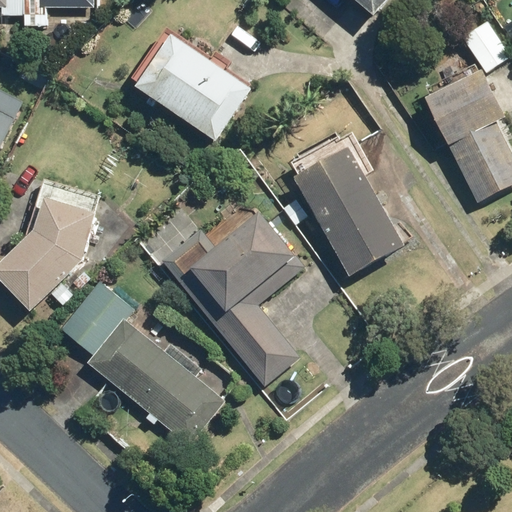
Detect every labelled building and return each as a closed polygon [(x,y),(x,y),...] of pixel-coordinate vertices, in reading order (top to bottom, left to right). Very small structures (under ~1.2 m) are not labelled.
[(0,0),(0,11),(4,12),(4,19),(27,19),(27,29),(48,29),(48,11),(97,11),(96,0),(0,0)] [(351,0),(378,23),(397,0),(351,0)] [(511,58),(490,25),(465,41),(489,77),(511,61),(511,58)] [(256,96),(175,42),(140,94),(221,149),(256,96)] [(486,77),(430,105),(480,207),(511,191),(511,149),(501,128),(510,124),(486,77)] [(0,156),(26,106),(0,92),(0,156)] [(353,154),(298,185),(353,283),(408,252),(353,154)] [(38,237),(0,274),(0,282),(34,317),(86,267),(100,220),(49,204),(38,237)] [(204,235),(166,266),(267,390),(303,362),(260,309),(307,272),(265,221),(221,256),(204,235)] [(97,360),(91,367),(152,417),(149,422),(156,428),(160,423),(192,449),(228,405),(128,324),(136,313),(103,286),(64,334),(97,360)]
